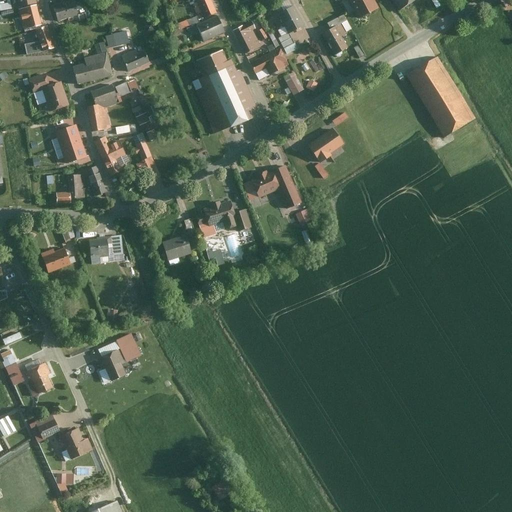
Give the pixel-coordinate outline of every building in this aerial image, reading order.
[(1,3),(3,10),(14,8),(12,0),(1,3)] [(74,4),(72,0),(71,0),(54,6),(60,22),(85,13),(82,2),(74,4)] [(214,13),(208,0),(195,0),(197,3),(191,6),(195,15),(199,13),(202,19),(214,13)] [(376,9),(371,0),(343,0),(354,20),(376,9)] [(392,0),(399,9),(411,0),(392,0)] [(23,30),(40,26),(36,6),(19,10),(21,22),(23,30)] [(293,7),(278,15),(287,33),(302,26),(293,7)] [(331,56),(344,49),(337,36),(350,29),(341,14),(324,24),(327,30),(319,35),(331,56)] [(223,32),(216,16),(193,25),(200,41),(223,32)] [(259,29),(255,21),(236,30),(246,54),(261,48),(254,31),(259,29)] [(21,22),(10,24),(12,32),(23,30),(21,22)] [(51,48),(44,26),(32,30),(34,36),(20,41),(25,57),(51,48)] [(264,28),(259,30),(263,40),(268,38),(264,28)] [(126,44),(123,33),(111,36),(114,47),(126,44)] [(282,49),(291,45),(286,35),(277,40),(282,49)] [(111,36),(103,38),(106,49),(114,47),(111,36)] [(363,56),(357,46),(351,49),(356,59),(363,56)] [(139,48),(119,57),(126,73),(147,63),(139,48)] [(288,67),(277,48),(250,62),(256,75),(272,68),(275,74),(288,67)] [(210,137),(260,118),(241,68),(233,71),(228,58),(221,61),(217,52),(191,61),(198,78),(188,82),(210,137)] [(111,76),(107,53),(80,58),(81,66),(74,67),(77,82),(111,76)] [(473,120),(435,58),(403,77),(441,140),(473,120)] [(292,74),(282,79),(291,96),(301,91),(292,74)] [(45,75),(30,80),(34,92),(43,89),(51,111),(68,105),(60,82),(49,86),(45,75)] [(110,86),(91,93),(95,105),(98,105),(100,110),(105,108),(120,103),(118,97),(115,98),(110,86)] [(157,115),(166,112),(162,102),(153,105),(157,115)] [(95,105),(88,107),(91,132),(111,129),(105,108),(100,110),(98,105),(95,105)] [(138,117),(143,126),(152,121),(148,112),(138,117)] [(344,118),(341,114),(330,122),(334,127),(344,118)] [(79,141),(74,125),(55,132),(61,148),(79,141)] [(341,144),(332,130),(305,148),(314,162),(341,144)] [(105,137),(94,142),(110,176),(123,169),(121,164),(119,165),(116,159),(125,155),(118,141),(109,145),(105,137)] [(140,171),(155,168),(150,140),(136,142),(138,153),(141,152),(143,161),(139,162),(140,171)] [(85,157),(79,141),(61,148),(66,164),(85,157)] [(325,176),(318,164),(312,168),(319,180),(325,176)] [(105,193),(95,167),(83,172),(93,198),(105,193)] [(297,206),(282,167),(268,173),(274,189),(283,211),(297,206)] [(268,173),(244,183),(251,199),(274,189),(268,173)] [(85,177),(68,177),(68,193),(56,193),(57,204),(72,203),(71,198),(85,197),(85,177)] [(230,214),(228,203),(219,205),(218,200),(206,203),(207,209),(201,210),(203,220),(199,221),(203,235),(234,227),(230,214)] [(316,218),(310,207),(297,214),(303,225),(316,218)] [(248,231),(243,211),(230,214),(234,227),(235,234),(248,231)] [(63,230),(67,240),(77,236),(74,226),(63,230)] [(187,238),(162,244),(166,263),(191,258),(187,238)] [(109,259),(107,240),(85,242),(87,261),(109,259)] [(69,268),(62,252),(50,257),(47,250),(34,256),(45,279),(69,268)] [(109,309),(109,319),(119,319),(119,309),(109,309)] [(139,355),(130,334),(114,341),(118,349),(123,362),(139,355)] [(118,349),(92,358),(99,377),(104,375),(106,380),(124,374),(120,363),(123,362),(118,349)] [(24,377),(12,352),(0,357),(0,358),(12,383),(24,377)] [(52,374),(47,362),(26,370),(31,383),(27,385),(31,395),(51,387),(47,376),(52,374)] [(58,430),(51,415),(33,424),(40,439),(58,430)] [(86,452),(77,429),(60,436),(69,459),(86,452)] [(65,475),(56,475),(57,484),(72,484),(72,479),(65,480),(65,475)] [(220,482),(211,488),(219,502),(229,497),(220,482)] [(118,511),(115,503),(92,511),(118,511)]
